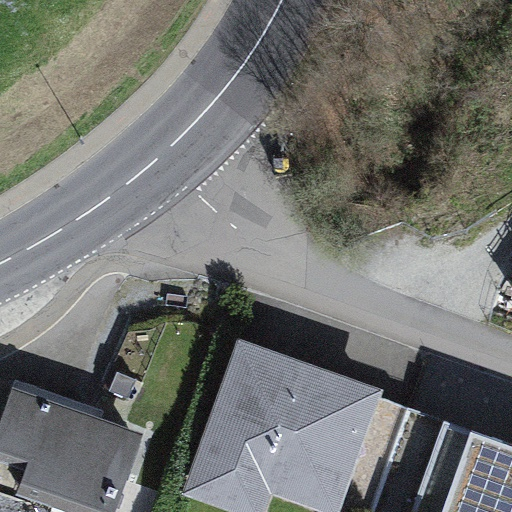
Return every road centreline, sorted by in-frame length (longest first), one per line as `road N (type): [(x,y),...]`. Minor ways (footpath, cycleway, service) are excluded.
road 1 (residential): [(163,166),(258,248),(388,313),(511,358)]
road 2 (secondary): [(163,166),(262,51),(285,0)]
road 3 (secondary): [(0,272),(163,166)]
